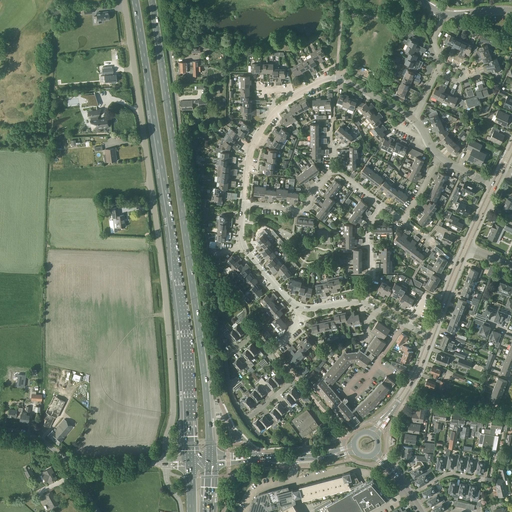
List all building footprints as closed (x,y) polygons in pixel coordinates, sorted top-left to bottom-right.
[(96,13),(97,21),(109,20),(108,12),(96,13)] [(452,46),(456,38),(448,34),(444,43),(449,46),(449,44),(452,46)] [(481,40),(480,41),(493,44),(494,39),(482,36),(480,35),(479,39),(481,40)] [(401,41),(408,44),(419,50),(422,51),(425,53),(426,49),(418,45),(418,43),(419,39),(413,36),(411,39),(408,38),(407,40),(403,38),(401,41)] [(452,54),(454,49),(454,48),(455,47),(458,48),(462,40),(456,38),(452,46),(449,52),(452,54)] [(462,40),(458,48),(461,50),(461,52),(460,52),(458,56),(461,57),(467,43),(462,40)] [(467,43),(461,57),(463,59),(465,55),(464,54),(465,53),(469,55),(473,46),(467,43)] [(405,50),(409,52),(413,54),(415,51),(416,51),(416,52),(421,54),(422,51),(419,50),(408,44),(405,50)] [(491,51),(488,49),(487,45),(479,47),(480,51),(478,52),(478,53),(478,55),(479,55),(480,58),(490,54),(490,53),(491,53),(491,51)] [(321,47),(316,50),(322,62),(325,60),(324,58),(323,58),(322,57),(325,55),(321,47)] [(319,63),(322,62),(316,50),(310,53),(312,57),(312,56),(315,61),(318,59),(319,60),(318,61),(319,63)] [(409,52),(407,58),(422,65),(423,62),(418,60),(417,60),(416,59),(418,56),(413,54),(409,52)] [(492,59),(490,54),(480,58),(475,59),(476,62),(481,61),(481,60),(483,59),(484,63),(489,61),(492,60),(492,59)] [(312,57),(307,59),(315,73),(317,72),(315,67),(314,67),(313,66),(317,64),(315,61),(312,56),(312,57)] [(420,67),(422,65),(407,58),(404,63),(411,66),(410,67),(415,70),(417,69),(419,67),(420,67)] [(483,66),(484,69),(499,64),(497,58),(492,59),(492,60),(489,61),(490,65),(488,65),(483,66)] [(307,59),(302,62),(306,70),(309,68),(310,70),(312,75),(315,73),(307,59)] [(303,72),(306,70),(302,62),(297,65),(304,79),(307,78),(304,73),(303,73),(303,72)] [(259,74),(261,74),(261,64),(252,64),(252,66),(252,68),(251,68),(251,72),(252,73),(253,73),(253,72),(259,72),(259,74)] [(501,70),(499,64),(484,69),(485,72),(490,70),(490,69),(491,69),(493,73),(495,72),(495,73),(496,73),(496,74),(497,74),(500,73),(500,71),(500,70),(501,70)] [(304,79),(297,65),(291,68),(295,76),(299,74),(299,75),(299,76),(302,81),(304,79)] [(204,66),(199,66),(179,67),(179,72),(188,72),(188,71),(193,71),(193,76),(199,76),(199,71),(202,71),(202,68),(204,68),(204,66)] [(112,74),(112,73),(112,68),(105,69),(105,73),(106,73),(107,75),(104,75),(105,82),(111,82),(111,83),(116,83),(116,82),(117,81),(116,74),(112,74)] [(415,73),(407,70),(404,75),(419,82),(420,79),(419,79),(420,76),(420,74),(415,72),(415,73)] [(419,82),(404,75),(402,80),(410,84),(412,81),(413,82),(413,83),(418,85),(419,82)] [(407,90),(409,91),(414,93),(415,90),(411,88),(410,88),(408,88),(410,84),(402,80),(399,86),(407,90)] [(482,80),(479,81),(485,96),(490,94),(490,93),(493,92),(490,85),(483,87),(483,86),(484,85),(482,80)] [(479,98),(485,96),(479,81),(476,82),(477,85),(478,85),(478,86),(475,87),(476,90),(477,95),(479,98)] [(431,96),(437,99),(444,84),(441,83),(439,88),(439,89),(439,90),(435,88),(431,96)] [(437,99),(443,101),(446,93),(443,92),(444,91),(445,90),(447,86),(444,84),(437,99)] [(404,98),(405,99),(409,91),(407,90),(399,86),(397,92),(396,94),(396,95),(395,96),(403,101),(404,98)] [(450,95),(446,93),(443,101),(448,104),(452,96),(455,89),(452,88),(450,93),(450,94),(450,95)] [(481,103),(479,98),(477,95),(474,96),(474,95),(474,93),(472,89),(469,90),(475,105),(481,103)] [(469,107),(475,105),(469,90),(466,91),(468,96),(469,96),(470,98),(466,99),(469,107)] [(340,94),(337,102),(336,105),(342,107),(343,106),(342,106),(343,104),(347,95),(345,94),(344,95),(340,94)] [(95,95),(81,97),(88,99),(89,103),(82,104),(82,105),(96,105),(95,95)] [(342,106),(343,106),(348,109),(349,106),(352,98),(348,97),(349,95),(347,95),(343,104),(342,106)] [(455,97),(452,96),(448,104),(456,108),(458,103),(461,104),(463,101),(460,99),(461,98),(456,96),(455,97)] [(193,101),(181,101),(181,110),(193,110),(193,104),(195,104),(199,104),(200,107),(207,106),(208,106),(212,106),(212,105),(211,98),(207,99),(199,100),(199,101),(193,101)] [(304,100),(301,102),(305,110),(310,107),(306,98),(303,99),(304,100)] [(358,101),(359,99),(356,98),(356,100),(352,98),(349,106),(348,109),(354,111),(355,108),(357,109),(358,107),(361,102),(358,101)] [(297,103),(295,104),(300,112),(305,110),(301,102),(297,104),(297,103)] [(358,107),(359,108),(363,113),(373,105),(372,102),(370,104),(370,105),(368,105),(366,102),(365,103),(361,102),(358,107)] [(294,115),(300,112),(295,104),(293,105),(293,106),(290,108),(292,111),(292,112),(294,115)] [(363,113),(367,117),(374,112),(372,109),(373,108),(374,108),(375,107),(373,105),(363,113)] [(431,120),(432,123),(440,119),(438,114),(436,110),(435,110),(431,108),(429,111),(430,113),(428,114),(430,117),(428,118),(429,120),(431,120)] [(89,114),(88,115),(89,117),(90,117),(91,123),(93,127),(92,127),(92,128),(94,130),(98,129),(98,128),(101,128),(104,128),(104,127),(107,127),(106,119),(98,120),(97,110),(92,111),(88,113),(89,114)] [(497,116),(494,122),(502,125),(504,126),(505,127),(508,121),(507,121),(509,115),(498,110),(495,116),(497,116)] [(289,113),(287,114),(291,123),(297,120),(294,115),(292,112),(292,111),(289,113)] [(367,117),(371,122),(381,114),(379,112),(377,113),(377,114),(376,115),(374,112),(367,117)] [(283,125),(285,124),(286,126),(291,123),(287,114),(285,115),(285,116),(282,118),(279,121),(280,123),(283,125)] [(383,116),(381,114),(371,122),(374,127),(375,127),(377,124),(378,125),(381,122),(379,118),(380,118),(381,118),(383,116)] [(432,127),(433,129),(443,125),(441,122),(444,121),(443,118),(440,119),(432,123),(434,127),(432,127)] [(240,127),(248,133),(250,131),(248,130),(251,127),(243,122),(240,127)] [(375,127),(374,127),(371,130),(375,135),(385,126),(383,124),(380,127),(378,125),(377,124),(375,127)] [(437,134),(440,137),(448,131),(446,130),(445,131),(443,125),(433,129),(434,131),(435,130),(437,134)] [(235,131),(244,137),(246,134),(247,135),(248,133),(240,127),(238,126),(235,131)] [(340,126),(335,133),(337,135),(335,137),(338,139),(339,137),(339,136),(344,130),(340,126)] [(378,140),(380,143),(382,141),(384,138),(383,136),(385,134),(383,131),(384,130),(385,130),(387,129),(385,126),(375,135),(379,139),(378,140)] [(490,139),(499,143),(501,140),(502,140),(504,136),(498,133),(499,130),(493,127),(490,133),(493,134),(490,139)] [(275,128),(273,130),(276,132),(277,133),(285,138),(289,133),(282,128),(279,131),(277,130),(277,129),(275,128)] [(229,134),(236,139),(239,141),(240,138),(244,141),(246,138),(244,137),(235,131),(232,129),(229,134)] [(344,130),(339,136),(339,137),(341,138),(340,140),(342,142),(349,133),(344,130)] [(449,133),(448,131),(440,137),(442,140),(440,142),(442,144),(443,143),(445,145),(450,140),(451,139),(447,135),(449,133)] [(276,132),(274,134),(276,134),(277,135),(275,138),(282,143),(285,138),(277,133),(276,132)] [(224,138),(239,148),(241,146),(236,143),(234,142),(236,139),(229,134),(227,133),(224,138)] [(349,133),(342,142),(344,143),(345,141),(348,143),(353,137),(349,133)] [(380,143),(378,146),(381,148),(382,147),(387,150),(392,138),(390,136),(389,138),(389,139),(388,140),(385,139),(384,138),(382,141),(380,143)] [(222,137),(219,147),(225,149),(226,147),(230,149),(232,146),(233,147),(233,148),(238,151),(239,148),(224,138),(222,137)] [(268,141),(266,145),(275,148),(276,147),(279,148),(280,147),(282,148),(284,145),(282,143),(275,138),(273,142),(270,140),(270,139),(268,138),(266,140),(267,140),(268,141)] [(392,152),(393,150),(396,144),(395,144),(392,142),(393,141),(394,141),(395,139),(392,138),(387,150),(392,152)] [(393,150),(399,152),(400,150),(404,140),(401,139),(400,141),(401,142),(400,143),(396,142),(395,144),(396,144),(393,150)] [(456,143),(451,139),(450,140),(445,145),(448,148),(447,149),(449,150),(456,143)] [(404,140),(400,150),(399,152),(404,155),(408,147),(404,145),(405,144),(406,144),(407,142),(404,140)] [(471,140),(467,148),(472,150),(468,159),(476,163),(480,165),(481,165),(481,164),(482,163),(483,162),(482,161),(486,154),(479,151),(482,145),(471,140)] [(460,148),(456,143),(449,150),(451,152),(452,151),(454,154),(455,153),(457,155),(459,152),(457,151),(460,148)] [(216,147),(216,152),(221,152),(220,158),(236,160),(236,157),(231,156),(230,157),(229,157),(229,153),(224,152),(225,150),(216,147)] [(116,155),(115,148),(104,149),(105,154),(106,162),(117,161),(116,155)] [(324,152),(313,152),(313,158),(315,158),(315,160),(319,162),(320,162),(320,158),(321,158),(321,154),(324,154),(324,152)] [(424,160),(421,158),(418,157),(416,156),(416,157),(414,162),(424,166),(425,164),(423,163),(424,160)] [(423,169),(424,166),(414,162),(412,166),(412,167),(413,168),(413,167),(419,170),(421,167),(423,169)] [(314,163),(310,167),(316,176),(318,174),(317,172),(319,170),(314,163)] [(219,164),(218,170),(237,172),(238,169),(232,168),(232,169),(230,169),(231,165),(228,165),(219,164)] [(364,177),(370,168),(366,165),(361,172),(363,174),(362,176),(364,177)] [(310,167),(305,170),(310,177),(313,175),(314,177),(316,176),(310,167)] [(411,173),(421,177),(422,175),(420,174),(421,171),(419,170),(413,167),(413,168),(411,173)] [(375,172),(370,168),(364,177),(366,179),(367,177),(370,179),(375,172)] [(305,170),(301,173),(307,182),(309,181),(308,179),(310,177),(305,170)] [(435,173),(434,175),(444,180),(446,175),(439,171),(437,174),(435,173)] [(370,182),(372,184),(379,175),(375,172),(370,179),(372,180),(370,182)] [(301,173),(296,177),(301,184),(304,182),(305,184),(307,182),(301,173)] [(421,177),(411,173),(409,178),(416,181),(418,178),(420,180),(421,177)] [(376,183),(379,185),(384,179),(379,175),(372,184),(374,185),(376,183)] [(442,185),(444,180),(434,175),(433,177),(435,179),(434,181),(434,182),(436,183),(436,182),(442,185)] [(218,176),(217,182),(220,182),(236,184),(236,181),(231,180),(230,181),(229,181),(229,177),(218,176)] [(335,180),(331,184),(338,190),(342,185),(335,180)] [(384,191),(389,184),(385,181),(378,189),(380,191),(382,189),(384,191)] [(432,184),(431,186),(441,191),(442,188),(447,190),(448,188),(446,187),(443,186),(442,185),(436,182),(436,183),(435,185),(432,184)] [(469,184),(465,182),(461,190),(466,192),(468,193),(473,196),(476,188),(472,185),(471,186),(469,185),(469,184)] [(331,184),(328,189),(335,194),(338,190),(331,184)] [(385,195),(387,196),(393,188),(389,184),(384,191),(386,193),(385,195)] [(440,194),(441,191),(431,186),(430,188),(432,190),(431,192),(443,198),(444,196),(440,194)] [(215,188),(215,194),(231,195),(231,192),(226,192),(226,189),(219,188),(219,187),(215,187),(215,188)] [(393,198),(394,196),(398,191),(393,188),(387,196),(389,198),(390,196),(393,198)] [(328,189),(325,193),(326,194),(331,198),(332,198),(335,194),(328,189)] [(397,201),(400,197),(404,192),(399,189),(398,191),(394,196),(397,198),(395,200),(397,201)] [(404,192),(400,197),(397,201),(399,203),(401,201),(403,203),(408,196),(404,192)] [(442,200),(443,198),(431,192),(430,195),(427,194),(426,196),(436,201),(438,198),(442,200)] [(215,194),(214,200),(217,200),(217,204),(222,205),(223,201),(223,197),(225,197),(225,198),(231,198),(231,195),(215,194)] [(325,195),(324,196),(327,198),(325,200),(332,205),(335,200),(332,198),(331,198),(326,194),(325,195)] [(459,196),(456,195),(453,194),(450,200),(456,202),(459,196)] [(361,199),(358,204),(366,211),(368,209),(366,207),(368,205),(361,199)] [(511,200),(508,199),(503,209),(509,212),(511,206),(511,200)] [(321,201),(319,203),(323,206),(328,210),(328,209),(330,211),(331,211),(334,207),(331,206),(332,205),(325,200),(323,203),(321,201)] [(426,203),(424,205),(433,211),(437,207),(436,206),(437,204),(434,201),(432,203),(430,202),(428,204),(426,203)] [(467,204),(460,201),(456,210),(467,215),(471,207),(467,205),(467,204)] [(354,209),(356,210),(361,214),(361,213),(363,211),(365,213),(366,211),(358,204),(354,209)] [(433,211),(424,205),(423,206),(425,208),(423,211),(425,212),(430,216),(433,211)] [(319,207),(318,209),(326,215),(330,211),(328,209),(328,210),(323,206),(321,208),(319,207)] [(118,207),(111,208),(113,218),(114,228),(117,228),(121,227),(121,228),(122,227),(125,227),(123,215),(119,216),(118,207)] [(318,209),(316,211),(318,212),(316,215),(323,220),(326,215),(318,209)] [(443,216),(449,219),(452,212),(446,209),(443,216)] [(356,210),(352,214),(361,221),(363,219),(361,217),(362,215),(363,215),(361,213),(361,214),(356,210)] [(421,213),(420,215),(429,221),(432,217),(430,216),(425,212),(423,214),(421,213)] [(360,223),(361,221),(352,214),(349,219),(356,224),(358,221),(360,223)] [(420,218),(418,221),(425,226),(429,221),(420,215),(418,217),(420,218)] [(459,219),(452,216),(450,220),(452,221),(450,227),(460,231),(461,229),(461,230),(462,228),(461,228),(463,224),(458,221),(459,219)] [(489,235),(488,238),(490,239),(497,242),(498,241),(502,233),(502,232),(500,231),(502,227),(505,228),(506,225),(499,222),(498,225),(493,223),(492,227),(491,228),(492,229),(489,235)] [(435,230),(441,233),(442,230),(445,231),(441,240),(451,245),(455,235),(451,233),(452,231),(451,231),(438,225),(435,230)] [(402,236),(399,234),(394,240),(399,244),(403,247),(408,240),(406,238),(408,235),(407,235),(408,233),(405,231),(404,233),(402,236)] [(215,240),(215,242),(216,242),(219,242),(222,242),(222,241),(228,241),(229,238),(230,238),(231,235),(218,234),(217,240),(215,240)] [(259,245),(267,238),(263,234),(257,239),(259,243),(258,243),(259,245)] [(268,245),(269,246),(271,243),(267,238),(259,245),(261,247),(262,246),(264,249),(268,245)] [(408,240),(403,247),(407,250),(412,254),(417,247),(414,245),(417,242),(413,239),(410,242),(408,240)] [(263,255),(264,257),(272,250),(269,246),(268,245),(264,249),(262,251),(264,254),(263,255)] [(417,247),(412,254),(410,255),(415,259),(420,252),(418,250),(419,248),(417,246),(417,247)] [(443,251),(436,246),(434,249),(441,255),(443,251)] [(379,252),(379,255),(390,255),(390,249),(389,249),(389,247),(385,247),(384,249),(382,249),(381,253),(379,252)] [(272,250),(264,257),(266,258),(267,257),(269,260),(273,257),(274,257),(275,256),(276,255),(272,250)] [(420,252),(415,259),(419,262),(426,253),(424,252),(422,254),(420,252)] [(230,265),(240,257),(238,255),(236,256),(236,257),(235,258),(232,255),(227,259),(225,261),(223,263),(227,267),(230,265)] [(275,256),(274,257),(273,257),(269,260),(268,261),(265,263),(267,265),(268,265),(271,267),(277,262),(279,260),(275,256)] [(439,256),(436,261),(444,266),(447,260),(439,256)] [(240,264),(238,261),(239,260),(240,260),(242,259),(240,257),(230,265),(234,270),(235,269),(240,264)] [(441,271),(444,266),(436,261),(433,267),(428,264),(427,267),(433,271),(434,269),(435,270),(436,269),(441,271)] [(281,266),(277,262),(271,267),(273,270),(272,271),(274,273),(278,270),(277,269),(281,266)] [(235,269),(238,273),(249,265),(247,263),(245,264),(245,265),(244,266),(241,263),(240,264),(235,269)] [(277,269),(278,270),(280,272),(279,273),(280,275),(288,268),(284,264),(281,266),(277,269)] [(249,265),(238,273),(242,278),(243,278),(243,277),(250,272),(251,271),(249,268),(251,267),(249,265)] [(430,277),(429,280),(437,284),(440,278),(433,275),(435,272),(433,271),(427,267),(424,266),(422,265),(420,267),(428,271),(426,274),(428,275),(428,276),(430,277)] [(289,267),(288,268),(280,275),(282,277),(283,276),(285,279),(293,272),(289,267)] [(470,268),(468,274),(476,277),(477,274),(480,275),(482,270),(476,267),(475,270),(470,268)] [(246,283),(255,275),(254,274),(252,275),(250,272),(243,277),(243,278),(246,281),(245,282),(246,283)] [(476,277),(468,274),(466,281),(473,284),(475,281),(477,282),(479,279),(476,277)] [(256,277),(255,275),(246,283),(247,285),(248,283),(251,286),(255,283),(258,281),(255,278),(256,277)] [(333,278),(333,279),(336,292),(339,291),(338,289),(337,289),(337,287),(341,287),(340,280),(341,280),(342,279),(343,278),(343,277),(342,277),(342,276),(341,276),(333,278)] [(420,287),(422,283),(415,279),(416,277),(415,276),(413,279),(415,285),(420,287)] [(296,280),(290,279),(288,287),(292,288),(291,291),(293,291),(296,280)] [(327,281),(327,282),(329,289),(333,288),(333,290),(332,290),(333,293),(336,292),(333,279),(327,281)] [(301,285),(301,286),(302,282),(296,280),(293,291),(295,292),(296,289),(299,290),(300,290),(301,285)] [(437,284),(429,280),(427,283),(424,282),(423,285),(433,291),(434,289),(435,288),(437,284)] [(379,294),(382,296),(388,284),(382,281),(378,289),(382,291),(381,292),(380,292),(379,294)] [(471,290),(473,284),(466,281),(463,287),(471,290)] [(321,283),(324,295),(326,294),(325,291),(329,290),(329,289),(327,282),(321,283)] [(510,295),(511,290),(511,286),(500,282),(497,290),(510,295)] [(257,286),(255,283),(251,286),(248,289),(252,293),(260,287),(258,285),(257,286)] [(321,283),(315,284),(317,293),(321,292),(322,295),(324,295),(321,283)] [(391,291),(392,291),(395,292),(394,294),(393,294),(392,296),(394,297),(401,286),(395,283),(393,287),(391,291)] [(388,284),(382,296),(384,297),(385,295),(385,294),(386,293),(389,295),(392,291),(391,291),(393,287),(388,284)] [(307,287),(301,286),(301,285),(300,290),(299,290),(298,293),(302,294),(302,297),(304,298),(307,287)] [(399,295),(400,295),(402,296),(404,293),(406,289),(401,286),(394,297),(397,299),(398,297),(398,296),(399,295)] [(261,289),(260,287),(252,293),(256,298),(263,293),(260,290),(261,289)] [(307,287),(304,298),(306,299),(307,295),(311,296),(313,289),(307,287)] [(471,290),(463,287),(461,293),(469,296),(471,290)] [(399,300),(400,301),(403,302),(402,304),(401,304),(400,306),(403,307),(409,296),(404,293),(402,296),(399,300)] [(265,304),(274,297),(272,295),(270,297),(267,294),(261,300),(265,304)] [(413,306),(417,300),(409,296),(403,307),(405,309),(406,307),(406,306),(407,305),(410,307),(411,305),(413,306)] [(273,301),(275,299),(274,297),(265,304),(262,307),(266,311),(275,303),(273,301)] [(459,298),(456,305),(464,308),(466,301),(459,298)] [(479,303),(472,300),(471,304),(474,305),(472,311),(475,312),(479,303)] [(272,314),(281,306),(280,304),(278,306),(275,303),(266,311),(270,316),(272,314)] [(487,317),(490,318),(494,308),(490,307),(490,305),(486,304),(485,308),(486,308),(485,312),(483,311),(482,315),(477,313),(475,316),(486,321),(487,317)] [(456,305),(454,311),(462,314),(464,308),(456,305)] [(279,316),(283,313),(281,310),(283,308),(281,306),(272,314),(276,318),(279,316)] [(235,328),(234,329),(240,336),(245,331),(241,326),(243,324),(241,321),(244,319),(246,319),(247,312),(246,308),(237,316),(239,318),(236,321),(238,323),(234,327),(235,328)] [(354,310),(352,311),(354,324),(360,322),(359,314),(355,315),(354,313),(355,312),(354,310)] [(511,315),(498,310),(494,320),(501,322),(502,319),(509,322),(511,315)] [(342,311),(339,311),(342,321),(347,320),(347,316),(346,311),(342,312),(342,311)] [(462,314),(454,311),(451,317),(459,320),(462,314)] [(276,318),(272,321),(276,326),(284,319),(283,318),(282,319),(279,316),(276,318)] [(451,317),(449,323),(457,326),(458,323),(461,324),(462,321),(459,320),(451,317)] [(331,318),(329,319),(331,329),(331,331),(337,330),(336,322),(336,323),(335,319),(331,320),(331,318)] [(284,328),(287,325),(285,322),(286,321),(284,319),(276,326),(280,330),(278,333),(280,336),(283,333),(285,329),(284,328)] [(331,331),(331,329),(329,319),(327,319),(327,321),(323,321),(325,330),(329,329),(330,331),(331,331)] [(486,336),(490,327),(489,327),(490,324),(479,320),(476,327),(480,329),(479,333),(486,336)] [(320,335),(319,331),(317,321),(315,322),(315,323),(311,324),(311,325),(313,333),(318,331),(319,335),(320,335)] [(320,331),(325,330),(323,321),(320,322),(319,321),(317,321),(319,331),(320,335),(321,334),(320,331)] [(380,322),(378,321),(372,329),(384,338),(390,329),(388,328),(380,323),(380,322)] [(457,326),(449,323),(447,329),(455,332),(456,329),(459,330),(460,327),(457,326)] [(241,337),(240,336),(234,329),(230,332),(229,333),(226,331),(223,333),(228,338),(231,336),(235,341),(241,337)] [(489,340),(496,342),(495,346),(498,347),(502,337),(499,336),(500,334),(493,331),(489,340)] [(401,333),(400,336),(396,341),(401,345),(403,341),(405,342),(407,340),(408,337),(401,333)] [(384,345),(386,342),(376,335),(367,347),(372,350),(368,356),(360,350),(357,353),(356,352),(349,353),(348,354),(345,352),(324,377),(332,384),(337,379),(336,378),(342,371),(343,371),(346,368),(345,367),(350,361),(356,361),(363,365),(362,366),(364,367),(371,359),(372,359),(376,354),(377,354),(379,352),(380,352),(385,346),(384,345)] [(453,338),(445,335),(444,337),(442,341),(455,346),(457,341),(452,339),(453,338)] [(301,340),(308,348),(312,344),(306,338),(303,340),(302,339),(301,340)] [(303,352),(308,348),(301,340),(299,342),(300,343),(297,346),(299,349),(300,348),(303,352)] [(441,347),(447,350),(448,350),(453,352),(455,346),(442,341),(441,345),(441,347)] [(246,348),(247,349),(253,356),(258,352),(259,354),(262,352),(260,350),(258,351),(252,344),(246,348)] [(306,355),(303,352),(300,348),(299,349),(297,351),(296,350),(296,349),(292,345),(290,347),(301,359),(306,355)] [(404,351),(403,354),(411,357),(413,351),(411,350),(412,348),(405,346),(404,348),(402,347),(401,350),(404,351)] [(301,359),(290,347),(288,349),(292,353),(289,355),(290,357),(288,359),(293,365),(301,359)] [(247,360),(245,362),(250,368),(254,365),(250,360),(254,357),(253,356),(247,349),(242,353),(247,360)] [(444,356),(437,353),(434,361),(446,365),(449,357),(444,355),(444,356)] [(404,361),(409,363),(411,357),(403,354),(402,357),(399,356),(397,361),(403,363),(404,361)] [(248,370),(250,368),(245,362),(243,364),(238,358),(233,363),(239,371),(245,366),(248,370)] [(459,358),(457,363),(469,368),(472,362),(464,359),(459,358)] [(407,367),(392,361),(391,364),(404,373),(407,367)] [(511,369),(511,368),(511,363),(505,361),(503,366),(511,369)] [(437,378),(439,372),(443,374),(444,371),(432,366),(431,369),(431,368),(430,371),(430,372),(434,373),(433,376),(437,378)] [(504,373),(507,374),(510,375),(511,369),(503,366),(501,371),(501,372),(504,373)] [(302,376),(309,370),(307,367),(300,373),(302,376)] [(452,376),(463,381),(464,376),(454,372),(452,376)] [(277,373),(271,378),(277,385),(278,386),(283,381),(277,373)] [(26,375),(20,374),(18,374),(16,386),(19,386),(24,387),(26,375)] [(368,398),(365,400),(362,403),(357,408),(364,416),(367,413),(366,413),(369,410),(372,408),(375,405),(378,403),(377,402),(379,400),(382,397),(383,397),(386,394),(388,391),(390,388),(392,385),(393,386),(395,382),(386,376),(377,387),(373,393),(368,398)] [(272,389),(277,385),(271,378),(271,377),(265,381),(262,377),(260,379),(260,380),(261,380),(264,385),(266,383),(272,389)] [(496,383),(505,387),(507,381),(498,378),(496,383)] [(341,401),(341,400),(322,379),(314,385),(317,388),(322,393),(321,394),(333,408),(335,406),(337,408),(336,409),(338,412),(339,412),(343,417),(343,418),(346,421),(347,420),(353,427),(360,421),(356,416),(358,415),(355,411),(353,413),(345,402),(347,400),(348,400),(348,399),(348,398),(348,397),(347,397),(346,397),(345,397),(341,401)] [(436,383),(427,379),(425,385),(435,389),(437,386),(442,389),(445,383),(442,381),(437,379),(436,383)] [(254,389),(255,390),(261,397),(261,396),(266,392),(262,387),(264,385),(261,380),(260,380),(258,382),(255,385),(257,387),(254,389)] [(233,388),(235,390),(236,390),(243,383),(241,381),(233,388)] [(503,392),(505,387),(496,383),(494,388),(503,392)] [(305,400),(306,402),(310,400),(303,392),(299,395),(293,388),(288,392),(289,393),(295,400),(300,396),(304,401),(305,400)] [(503,392),(494,388),(492,394),(501,397),(503,392)] [(255,390),(250,394),(248,392),(246,394),(248,397),(250,399),(252,397),(256,402),(262,397),(261,396),(261,397),(255,390)] [(286,406),(290,411),(291,411),(293,409),(290,406),(296,401),(295,400),(289,393),(283,398),(289,404),(286,406)] [(499,403),(500,400),(501,397),(492,394),(490,399),(499,403)] [(255,405),(250,399),(248,397),(243,401),(249,409),(255,405)] [(274,407),(275,408),(281,415),(286,410),(288,412),(290,411),(286,406),(284,408),(280,403),(274,407)] [(412,420),(415,420),(421,421),(423,422),(425,406),(418,405),(417,409),(417,413),(413,412),(412,420)] [(25,412),(22,411),(21,414),(20,414),(20,417),(20,420),(20,421),(23,421),(23,420),(28,421),(29,414),(28,414),(29,411),(30,407),(26,406),(25,412)] [(22,411),(22,407),(18,407),(18,410),(9,408),(8,416),(16,418),(16,417),(20,417),(20,414),(21,414),(22,411)] [(274,418),(272,420),(276,424),(278,427),(279,427),(279,426),(279,425),(277,423),(281,420),(279,418),(282,416),(281,415),(275,408),(270,412),(274,418)] [(308,432),(318,425),(315,421),(316,420),(307,409),(292,420),(301,432),(299,433),(302,436),(308,432)] [(445,422),(447,412),(440,411),(438,423),(441,423),(442,423),(442,421),(445,422)] [(452,431),(449,445),(455,446),(458,432),(457,432),(458,426),(458,422),(460,414),(452,413),(450,423),(454,424),(454,426),(452,431)] [(278,427),(276,424),(272,420),(269,422),(264,415),(259,420),(266,428),(271,424),(275,429),(278,427)] [(475,432),(480,433),(481,433),(482,427),(483,424),(484,418),(478,417),(477,423),(476,426),(476,431),(475,432)] [(265,429),(266,428),(259,420),(258,419),(253,423),(257,429),(255,431),(259,435),(261,433),(259,431),(264,428),(265,429)] [(492,419),(490,430),(486,429),(485,433),(483,445),(493,447),(495,435),(495,433),(495,431),(496,431),(496,428),(497,420),(492,419)] [(421,421),(415,420),(414,424),(409,423),(408,430),(411,431),(417,432),(419,432),(420,425),(420,424),(421,421)] [(62,439),(70,430),(70,429),(62,422),(56,429),(55,429),(53,431),(52,430),(48,436),(58,445),(63,439),(62,439)] [(417,432),(411,431),(410,434),(405,433),(404,441),(415,443),(416,435),(417,432)] [(403,446),(402,456),(412,457),(413,447),(403,446)] [(448,467),(448,468),(449,468),(450,468),(451,468),(452,468),(453,468),(454,463),(457,464),(458,464),(459,458),(460,454),(456,454),(454,453),(454,457),(449,456),(447,465),(447,467),(448,467)] [(437,468),(438,469),(439,470),(440,470),(441,470),(442,469),(443,469),(444,464),(447,465),(449,456),(444,455),(443,458),(438,457),(438,458),(437,458),(437,459),(437,460),(437,461),(438,461),(436,468),(437,468)] [(463,459),(459,458),(458,464),(457,464),(457,468),(458,469),(459,470),(461,470),(462,469),(463,470),(464,465),(467,466),(469,460),(469,456),(465,456),(464,455),(463,459)] [(467,466),(466,470),(468,471),(468,472),(470,472),(471,472),(472,471),(473,472),(474,467),(477,467),(478,461),(479,461),(479,458),(475,457),(474,457),(473,460),(469,460),(467,466)] [(477,467),(476,472),(477,472),(478,473),(479,474),(480,474),(481,474),(482,473),(483,473),(485,463),(486,463),(487,460),(485,459),(484,459),(479,458),(479,461),(478,461),(477,467)] [(418,475),(424,472),(421,468),(424,466),(423,465),(424,465),(422,462),(421,462),(421,461),(421,460),(416,460),(416,463),(416,464),(416,465),(413,466),(415,469),(411,472),(412,473),(411,474),(411,475),(412,475),(412,476),(413,476),(414,476),(414,477),(418,475)] [(26,467),(24,468),(25,469),(25,471),(27,476),(32,473),(29,466),(27,467),(27,466),(26,467)] [(57,479),(54,473),(53,474),(49,468),(43,471),(43,472),(41,473),(46,481),(48,480),(49,483),(57,479)] [(418,475),(420,478),(416,480),(417,481),(416,482),(416,483),(417,485),(418,485),(419,485),(419,486),(429,481),(426,476),(429,475),(428,473),(429,473),(427,470),(424,472),(418,475)] [(343,475),(337,477),(340,490),(350,487),(351,490),(363,483),(362,481),(360,482),(355,474),(351,475),(350,472),(343,474),(343,475)] [(337,477),(324,480),(328,493),(340,490),(337,477)] [(373,479),(332,502),(327,505),(330,511),(366,511),(390,499),(373,479)] [(498,479),(496,484),(499,485),(498,486),(498,487),(497,488),(499,497),(507,495),(504,480),(498,479)] [(328,493),(324,480),(312,483),(315,497),(328,493)] [(459,494),(460,488),(456,487),(457,482),(456,482),(456,481),(455,481),(454,481),(454,480),(453,480),(453,481),(452,481),(451,481),(449,488),(448,489),(448,490),(449,491),(449,492),(454,493),(453,496),(454,496),(458,497),(459,494)] [(470,490),(469,490),(466,489),(467,484),(466,484),(466,483),(465,483),(464,482),(463,482),(462,483),(461,483),(460,488),(459,494),(463,495),(463,498),(464,498),(468,499),(469,496),(468,496),(470,490)] [(299,487),(300,488),(302,496),(303,500),(315,497),(312,483),(299,487)] [(473,484),(472,484),(472,485),(470,485),(469,490),(470,490),(468,496),(469,496),(473,497),(473,500),(474,500),(478,501),(480,492),(476,491),(477,486),(476,486),(475,485),(475,484),(474,484),(473,484)] [(252,501),(252,503),(249,511),(267,511),(269,509),(281,506),(283,509),(293,503),(296,502),(295,497),(302,496),(300,488),(293,490),(293,488),(289,489),(288,486),(262,492),(259,494),(258,494),(257,495),(257,496),(256,496),(255,497),(254,498),(254,499),(253,500),(252,501)] [(424,496),(425,496),(426,497),(430,495),(432,498),(437,495),(440,493),(438,490),(437,489),(435,490),(432,486),(423,492),(423,493),(423,494),(423,495),(424,496)] [(58,503),(51,490),(43,494),(50,507),(58,503)] [(437,507),(442,504),(445,502),(443,499),(442,497),(440,499),(437,495),(432,498),(428,500),(428,501),(428,502),(428,503),(428,504),(429,504),(429,505),(430,505),(431,506),(435,504),(437,506),(437,507)] [(316,511),(327,505),(332,502),(330,499),(314,509),(316,511)] [(297,511),(293,503),(283,509),(281,510),(281,511),(297,511)]
